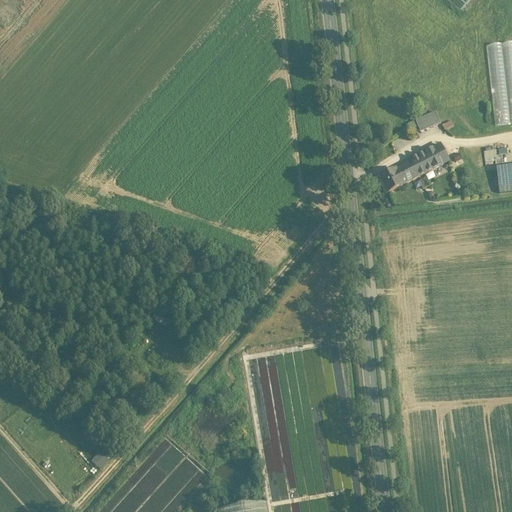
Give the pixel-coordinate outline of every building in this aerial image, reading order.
[(511,124),(511,43),(486,47),(495,126),(511,124)] [(435,114),(427,117),(431,128),(440,125),(435,114)] [(427,117),(416,122),(421,133),(431,128),(427,117)] [(451,122),(442,126),(445,131),(454,127),(451,122)] [(411,162),(396,170),(403,186),(448,162),(440,146),(410,161),(411,162)] [(465,149),(448,153),(449,159),(466,155),(465,149)] [(511,167),(496,169),(499,194),(511,192),(511,167)] [(396,170),(378,179),(386,195),(403,186),(396,170)] [(425,179),(419,181),(423,189),(428,187),(425,179)] [(170,320),(166,326),(171,329),(175,323),(170,320)] [(308,414),(298,352),(248,360),(258,422),(308,414)] [(102,471),(111,460),(101,452),(92,463),(102,471)] [(267,511),(266,502),(217,510),(217,511),(267,511)]
